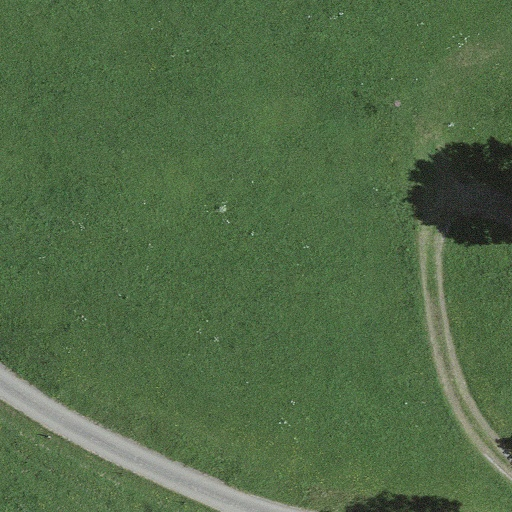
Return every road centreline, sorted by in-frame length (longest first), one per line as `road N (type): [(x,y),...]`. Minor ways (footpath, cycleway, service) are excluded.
road 1 (track): [(511,465),(447,365),(442,242),(445,206),(486,199),(511,226)]
road 2 (unclassified): [(0,386),(110,448),(258,511)]
